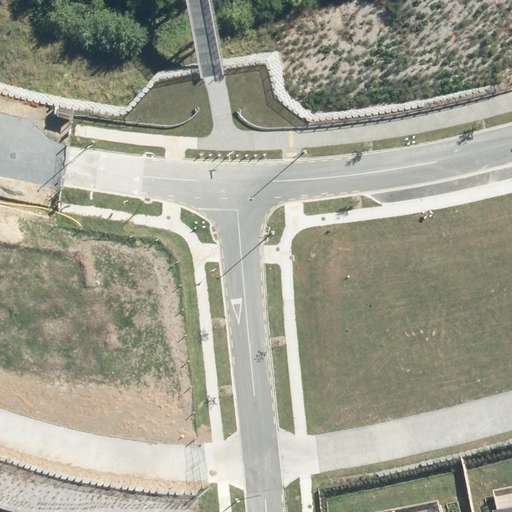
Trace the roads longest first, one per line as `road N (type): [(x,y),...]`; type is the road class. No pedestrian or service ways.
road 1 (residential): [(228,181),(258,472)]
road 2 (residential): [(511,141),(318,179),(228,181)]
road 3 (residential): [(0,425),(166,463),(258,472)]
road 4 (residential): [(258,472),(511,411)]
road 5 (residential): [(228,181),(68,169),(0,152)]
